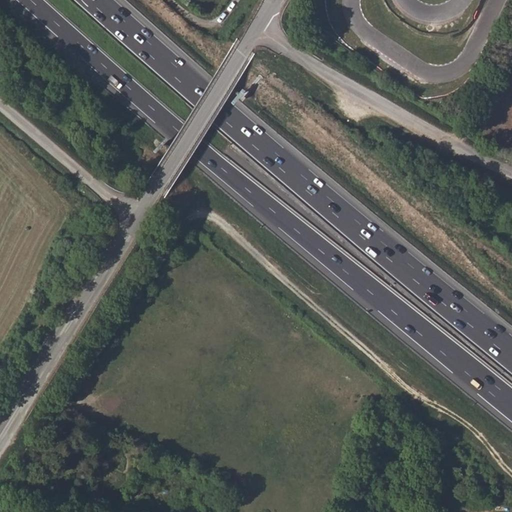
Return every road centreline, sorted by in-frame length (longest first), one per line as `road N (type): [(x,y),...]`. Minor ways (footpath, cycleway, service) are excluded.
road 1 (track): [(0,496),(190,215),(202,212),(511,472)]
road 2 (trunk): [(31,0),(511,411)]
road 3 (trunk): [(511,353),(95,0)]
road 4 (residential): [(260,26),(383,105),(511,172)]
road 5 (unclassified): [(0,441),(141,218)]
road 6 (unclassified): [(141,218),(260,26)]
road 7 (unclassified): [(0,100),(141,218)]
